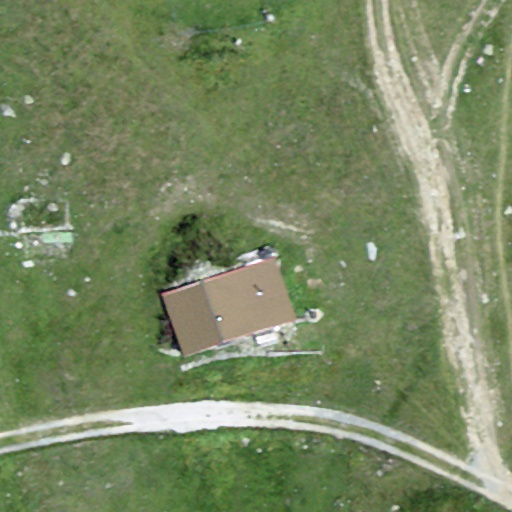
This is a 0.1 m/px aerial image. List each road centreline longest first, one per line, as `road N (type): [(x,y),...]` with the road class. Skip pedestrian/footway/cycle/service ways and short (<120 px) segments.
road 1 (track): [(0,462),(190,419),(345,428),(474,478)]
road 2 (track): [(429,214),(474,478)]
road 3 (track): [(376,0),(375,70),(429,214)]
road 4 (track): [(492,0),(429,214)]
